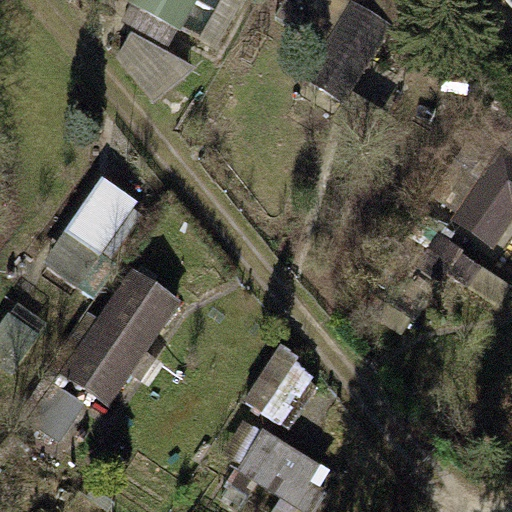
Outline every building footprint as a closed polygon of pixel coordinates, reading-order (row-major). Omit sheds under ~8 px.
[(137,0),(137,1),(192,28),(205,0),(137,0)] [(373,5),(326,80),(353,97),(400,22),(373,5)] [(507,247),(511,238),(511,150),(504,146),(461,222),(507,247)] [(54,254),(86,279),(148,201),(116,176),(54,254)] [(115,405),(193,299),(144,264),(67,370),(115,405)] [(240,511),(318,511),(343,468),(265,424),(222,501),(240,511)]
